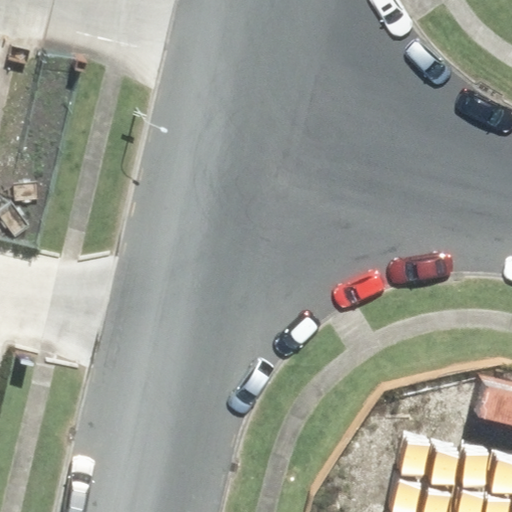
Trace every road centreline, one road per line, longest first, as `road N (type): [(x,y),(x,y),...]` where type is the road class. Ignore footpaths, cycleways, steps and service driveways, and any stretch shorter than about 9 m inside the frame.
road 1 (unclassified): [(158,511),(246,123)]
road 2 (unclassified): [(246,123),(511,185)]
road 3 (unclassified): [(246,123),(275,0)]
